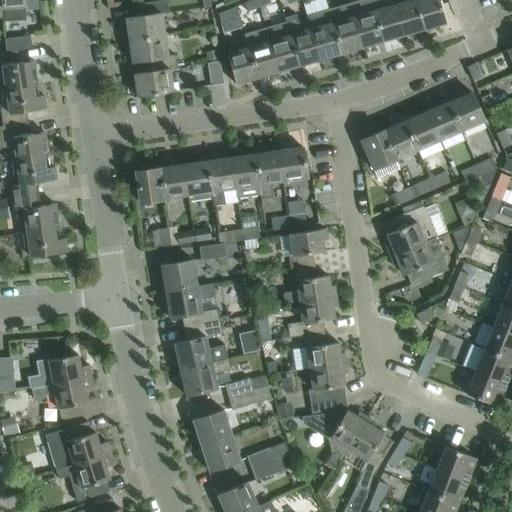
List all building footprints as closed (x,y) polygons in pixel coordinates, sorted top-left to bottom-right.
[(1,0),(3,17),(3,21),(25,19),(23,0),(1,0)] [(122,30),(124,41),(164,35),(160,14),(168,12),(166,0),(161,0),(137,4),(139,16),(125,18),(127,30),(122,30)] [(255,0),(253,0),(244,4),(247,11),(259,7),(255,0)] [(370,0),(358,0),(348,3),(361,47),(382,41),(370,0)] [(392,0),(370,0),(382,41),(403,35),(392,0)] [(415,0),(392,0),(403,35),(424,29),(415,0)] [(415,0),(424,29),(445,22),(438,0),(415,0)] [(348,3),(327,9),(340,53),(361,47),(348,3)] [(220,24),(238,17),(236,7),(218,14),(220,24)] [(306,15),(308,21),(319,59),(340,53),(327,9),(306,15)] [(308,21),(299,24),(296,14),(284,17),(285,22),(298,65),(319,59),(308,21)] [(285,22),(265,27),(278,71),(298,65),(285,22)] [(265,27),(243,34),(247,47),(248,47),(257,77),(278,71),(265,27)] [(6,52),(17,50),(31,48),(29,35),(5,39),(6,52)] [(167,56),(164,35),(124,41),(125,51),(130,50),(132,62),(145,60),(147,72),(169,69),(177,68),(175,54),(167,56)] [(248,47),(247,47),(226,53),(235,84),(257,77),(248,47)] [(17,50),(6,52),(0,52),(0,83),(1,89),(37,83),(33,60),(19,62),(17,50)] [(219,61),(216,61),(206,63),(210,85),(223,83),(219,61)] [(466,67),(472,80),(481,76),(475,63),(466,67)] [(172,91),(169,69),(147,72),(133,74),(135,86),(130,86),(132,97),(172,91)] [(38,96),(37,83),(1,89),(3,104),(0,104),(0,109),(2,126),(27,122),(26,111),(45,108),(43,95),(38,96)] [(456,95),(446,99),(460,131),(483,121),(470,92),(457,98),(456,95)] [(479,98),(485,111),(494,108),(488,95),(479,98)] [(460,131),(446,99),(438,103),(439,105),(426,111),(438,140),(460,131)] [(500,121),(494,108),(485,111),(491,125),(500,121)] [(438,140),(426,111),(413,117),(412,115),(402,119),(416,150),(438,140)] [(416,150),(402,119),(394,122),(395,125),(383,130),(395,159),(416,150)] [(29,134),(27,122),(2,126),(0,126),(0,147),(9,146),(11,160),(47,155),(44,132),(29,134)] [(395,159),(383,130),(381,128),(372,132),(373,134),(359,140),(375,177),(398,167),(395,159)] [(510,143),(504,129),(495,133),(501,147),(510,143)] [(302,146),(277,150),(282,181),(306,177),(302,146)] [(282,181),(277,150),(263,152),(263,150),(253,151),(258,185),(259,195),(260,199),(272,197),(270,183),(282,181)] [(258,185),(253,151),(244,152),(244,155),(230,157),(234,188),(236,198),(259,195),(258,185)] [(49,167),(47,155),(11,160),(13,176),(10,176),(13,197),(38,193),(37,183),(56,180),(54,167),(49,167)] [(234,188),(230,157),(216,159),(215,156),(206,158),(210,191),(212,199),(213,205),(224,204),(222,190),(234,188)] [(210,191),(206,158),(196,159),(196,162),(182,164),(187,195),(188,203),(212,199),(210,191)] [(490,158),(475,164),(480,175),(495,168),(490,158)] [(511,172),(511,161),(506,159),(502,168),(511,172)] [(187,195),(182,164),(168,166),(168,163),(158,165),(163,198),(187,195)] [(480,175),(475,164),(460,171),(464,182),(480,175)] [(163,198),(158,165),(149,166),(149,169),(134,171),(139,202),(163,198)] [(445,172),(429,179),(433,189),(449,182),(445,172)] [(461,184),(466,195),(482,187),(478,177),(461,184)] [(418,196),(433,189),(429,179),(413,186),(407,189),(412,199),(418,196)] [(496,183),(490,196),(499,200),(505,186),(496,183)] [(412,199),(407,189),(392,196),(396,205),(412,199)] [(40,205),(38,193),(13,197),(16,218),(20,217),(22,232),(57,227),(54,203),(40,205)] [(493,213),(499,200),(490,196),(485,210),(493,213)] [(390,255),(433,239),(436,238),(434,234),(444,231),(437,214),(428,218),(421,201),(402,208),(404,213),(382,221),(387,233),(386,233),(390,244),(386,245),(390,255)] [(472,212),(468,201),(457,205),(461,216),(472,212)] [(303,214),(287,217),(289,227),(305,225),(303,214)] [(289,227),(287,217),(271,219),(272,229),(289,227)] [(472,225),(466,238),(475,242),(481,228),(472,225)] [(59,239),(57,227),(22,232),(24,247),(20,248),(22,258),(66,251),(64,238),(59,239)] [(257,227),(240,230),(241,241),(244,240),(258,238),(257,227)] [(168,234),(167,228),(148,231),(149,247),(158,246),(169,244),(168,234)] [(208,228),(192,231),(193,241),(210,238),(208,228)] [(288,257),(289,269),(314,265),(312,253),(324,251),(322,240),(326,239),(324,228),(289,234),(292,256),(288,257)] [(241,241),(240,230),(224,232),(225,243),(241,241)] [(193,241),(192,231),(176,233),(168,234),(169,244),(177,243),(193,241)] [(470,255),(475,242),(466,238),(461,252),(470,255)] [(440,257),(433,239),(390,255),(394,265),(398,264),(402,274),(405,273),(410,284),(447,269),(442,256),(440,257)] [(198,247),(200,260),(225,257),(223,243),(198,247)] [(160,265),(164,291),(196,286),(192,259),(160,265)] [(315,277),(314,265),(289,269),(291,281),(295,281),(297,292),(283,294),(284,303),(298,302),(334,296),(333,286),(329,286),(327,275),(315,277)] [(460,271),(454,285),(462,288),(468,275),(460,271)] [(511,308),(511,282),(510,281),(501,304),(511,308)] [(200,311),(198,299),(214,297),(212,284),(196,286),(164,291),(169,318),(181,316),(183,328),(219,321),(217,308),(200,311)] [(457,302),(462,288),(454,285),(448,298),(457,302)] [(334,296),(298,302),(301,323),(287,325),(289,338),(299,336),(324,332),(322,320),(334,318),(332,307),(336,306),(334,296)] [(511,308),(501,304),(493,300),(488,312),(496,315),(492,326),(511,333),(511,308)] [(428,307),(415,314),(419,323),(433,316),(428,307)] [(224,345),(208,349),(205,336),(222,334),(219,321),(183,328),(185,340),(173,343),(179,369),(227,358),(224,345)] [(511,359),(511,333),(492,326),(483,348),(511,359)] [(325,344),(324,332),(299,336),(301,348),(305,348),(308,369),(345,363),(343,353),(339,353),(337,342),(325,344)] [(425,351),(434,355),(440,341),(431,337),(425,351)] [(440,341),(434,355),(448,361),(453,347),(440,341)] [(505,383),(511,365),(511,359),(483,348),(474,371),(505,383)] [(50,375),(43,376),(31,379),(32,387),(91,376),(88,365),(79,366),(77,354),(47,360),(50,375)] [(11,357),(0,357),(0,391),(12,391),(12,381),(13,381),(11,357)] [(217,388),(214,374),(230,370),(227,358),(179,369),(185,395),(217,388)] [(431,364),(422,360),(416,374),(425,378),(431,364)] [(346,374),(345,363),(308,369),(311,391),(307,391),(309,403),(334,399),(344,398),(343,386),(344,385),(342,374),(346,374)] [(496,406),(505,383),(474,371),(465,393),(496,406)] [(93,388),(91,376),(32,387),(35,400),(47,397),(47,393),(53,392),(57,408),(58,408),(60,420),(85,415),(83,403),(87,402),(84,390),(93,388)] [(225,384),(228,397),(251,391),(248,378),(225,384)] [(261,378),(250,381),(252,390),(264,387),(261,378)] [(252,390),(251,391),(228,397),(231,409),(271,399),(268,386),(264,387),(252,390)] [(367,418),(357,412),(355,416),(346,410),(342,415),(336,411),(334,399),(309,403),(311,416),(304,416),(304,423),(329,437),(347,448),(367,418)] [(192,419),(200,445),(231,436),(223,409),(192,419)] [(375,424),(367,418),(347,448),(366,460),(363,464),(360,469),(351,496),(365,499),(372,476),(374,470),(387,450),(377,443),(383,433),(373,427),(375,424)] [(98,444),(94,432),(91,433),(87,421),(63,429),(45,434),(55,468),(110,452),(107,441),(98,444)] [(239,461),(231,436),(200,445),(209,471),(239,461)] [(401,437),(393,450),(402,455),(410,442),(401,437)] [(274,459),(289,454),(284,442),(246,456),(251,468),(274,459)] [(445,446),(435,469),(466,481),(475,458),(445,446)] [(394,467),(402,455),(393,450),(386,462),(394,467)] [(331,451),(324,463),(333,468),(340,456),(331,451)] [(109,479),(105,467),(114,464),(110,452),(55,468),(58,477),(68,474),(76,501),(109,491),(105,480),(109,479)] [(293,466),(289,454),(274,459),(251,468),(255,480),(293,466)] [(33,459),(19,463),(23,477),(36,473),(33,459)] [(457,503),(466,481),(435,469),(427,491),(457,503)] [(217,494),(224,511),(242,511),(257,506),(247,481),(217,494)] [(378,482),(373,496),(382,499),(387,485),(378,482)] [(453,511),(457,503),(427,491),(418,511),(453,511)] [(373,511),(376,511),(382,499),(373,496),(367,510),(373,511)] [(111,498),(77,511),(120,511),(119,508),(116,509),(111,498)] [(274,511),(269,500),(257,506),(242,511),(274,511)]
